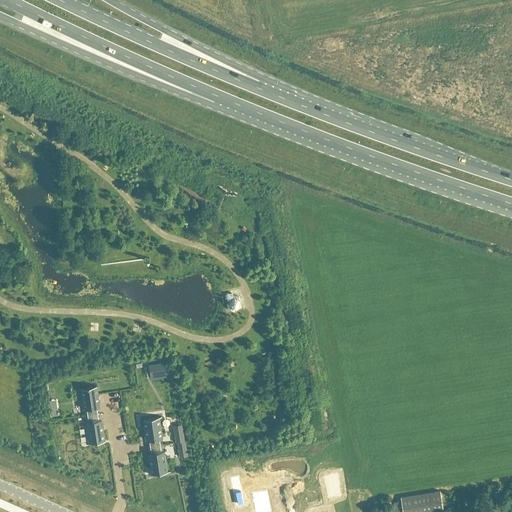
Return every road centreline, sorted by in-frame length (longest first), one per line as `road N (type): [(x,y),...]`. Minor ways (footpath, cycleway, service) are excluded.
road 1 (primary): [(216,96),(511,204)]
road 2 (primary): [(511,180),(256,88)]
road 3 (primary): [(6,0),(216,96)]
road 4 (primary): [(0,16),(216,96)]
road 5 (primary): [(256,88),(58,0)]
road 6 (unclassified): [(511,63),(340,0)]
road 7 (primary): [(256,88),(112,0)]
